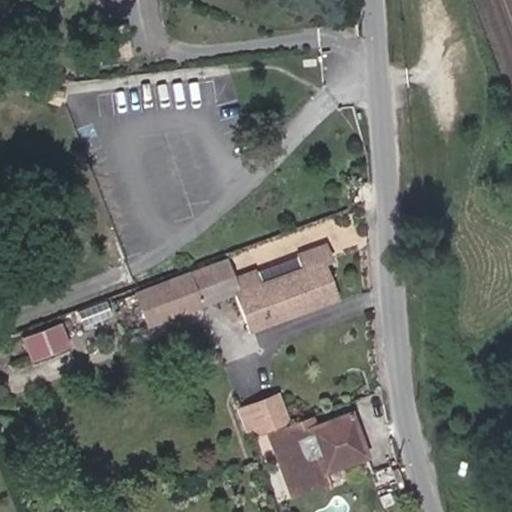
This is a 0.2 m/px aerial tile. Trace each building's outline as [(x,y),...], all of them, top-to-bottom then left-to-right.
[(128,40),(127,27),(97,30),(98,43),(128,40)] [(130,54),(128,40),(98,43),(100,58),(130,54)] [(334,298),(321,262),(329,259),(324,245),(299,255),(304,268),(258,285),(253,272),(232,280),(237,291),(237,293),(236,294),(250,329),(334,298)] [(258,285),(304,268),(299,255),(253,272),(258,285)] [(146,325),(237,291),(232,280),(225,260),(134,294),(146,325)] [(69,346),(59,322),(20,337),(29,362),(69,346)] [(286,422),(276,394),(247,405),(258,433),(286,422)] [(258,433),(247,405),(238,409),(249,436),(258,433)] [(325,470),(364,456),(348,414),(313,427),(309,416),(287,424),(291,435),(271,442),(291,496),(329,481),(325,470)] [(291,435),(287,424),(267,432),(271,442),(291,435)]
